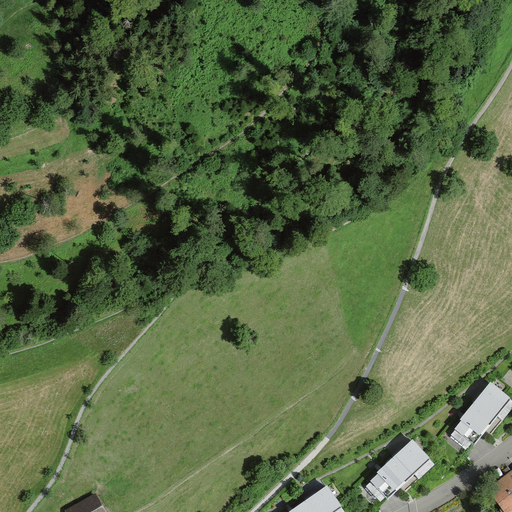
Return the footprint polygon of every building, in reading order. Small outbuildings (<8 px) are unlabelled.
[(511,400),(511,397),(493,383),(456,429),(476,445),(511,400)] [(432,458),(414,440),(371,480),(389,499),(432,458)] [(511,511),(511,473),(490,492),(507,511),(511,511)] [(335,511),(343,507),(328,486),(291,511),(335,511)] [(106,511),(96,494),(66,510),(67,511),(106,511)]
